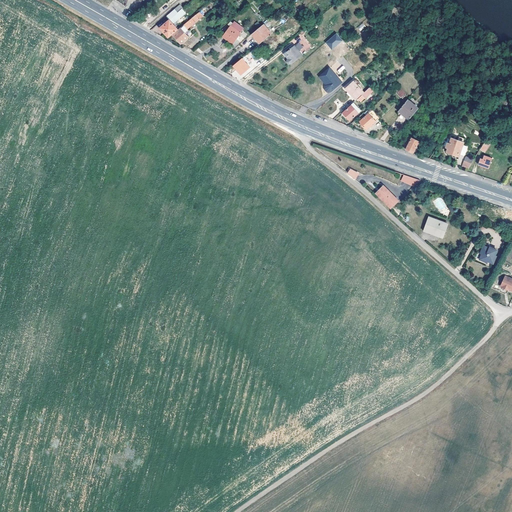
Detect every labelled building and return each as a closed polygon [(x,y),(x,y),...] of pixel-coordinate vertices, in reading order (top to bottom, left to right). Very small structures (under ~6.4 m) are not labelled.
[(180,4),(175,9),(178,12),(182,8),(183,7),(180,4)] [(186,13),(182,8),(178,12),(180,14),(172,21),(174,23),(186,13)] [(180,14),(178,12),(175,9),(166,16),(170,19),(160,28),(168,37),(178,28),(174,23),(172,21),(180,14)] [(202,10),(184,24),(186,26),(188,29),(205,14),(202,10)] [(188,20),(187,18),(179,24),(181,26),(188,20)] [(243,27),(234,21),(223,36),(233,43),(240,32),(243,27)] [(360,31),(366,26),(363,23),(357,27),(360,31)] [(260,43),(271,33),(264,24),(252,33),(260,43)] [(189,37),(183,29),(181,27),(173,35),(181,44),(189,37)] [(325,42),(332,50),(343,40),(336,33),(325,42)] [(200,47),(202,52),(210,46),(207,42),(200,47)] [(303,53),(296,45),(287,51),(290,55),(289,57),(288,57),(288,59),(290,61),(292,62),(303,53)] [(242,74),(250,67),(246,61),(242,57),(234,65),(242,74)] [(338,78),(339,77),(331,67),(321,76),(326,82),(327,81),(328,83),(327,84),(326,85),(326,87),(326,89),(328,91),(330,91),(332,91),(342,83),(338,78)] [(356,99),(364,92),(354,81),(346,88),(356,99)] [(399,98),(405,95),(401,87),(395,90),(399,98)] [(418,108),(407,99),(398,110),(409,119),(418,108)] [(359,113),(352,105),(343,112),(350,120),(359,113)] [(376,121),(369,113),(360,121),(367,129),(376,121)] [(426,128),(421,125),(412,136),(418,140),(426,128)] [(402,148),(406,149),(412,138),(408,137),(402,148)] [(484,152),(491,140),(487,137),(480,149),(484,152)] [(412,138),(406,149),(413,152),(419,141),(412,138)] [(463,142),(452,138),(450,143),(447,143),(446,147),(448,148),(447,152),(459,156),(463,142)] [(462,166),(469,169),(473,159),(465,156),(462,166)] [(492,159),(484,156),(483,159),(480,158),(478,164),(489,168),(492,159)] [(352,170),(349,173),(355,178),(358,175),(352,170)] [(404,175),(403,179),(418,184),(421,181),(404,175)] [(401,201),(389,190),(386,188),(380,194),(382,196),(381,198),(393,209),(401,201)] [(449,224),(431,217),(426,231),(444,237),(449,224)] [(487,244),(483,250),(485,251),(482,256),(489,260),(489,258),(495,261),(498,254),(497,254),(499,249),(493,245),(492,247),(487,244)] [(511,276),(507,274),(502,284),(510,288),(511,289),(511,276)]
